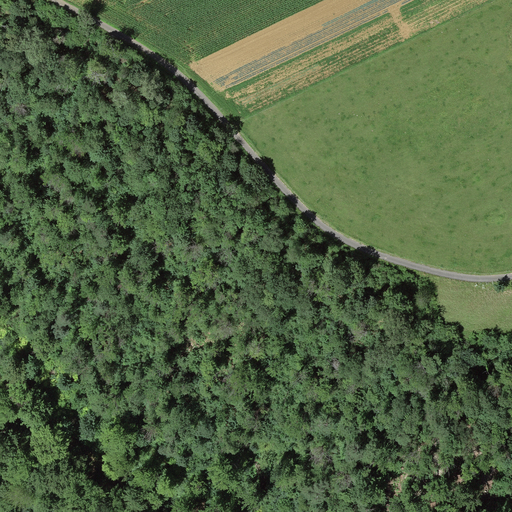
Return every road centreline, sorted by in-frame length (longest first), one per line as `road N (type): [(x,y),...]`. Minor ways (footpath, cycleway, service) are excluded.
road 1 (track): [(511,277),(431,271),(365,251),(324,228),(148,49),(52,0)]
road 2 (track): [(0,385),(103,420),(201,511)]
